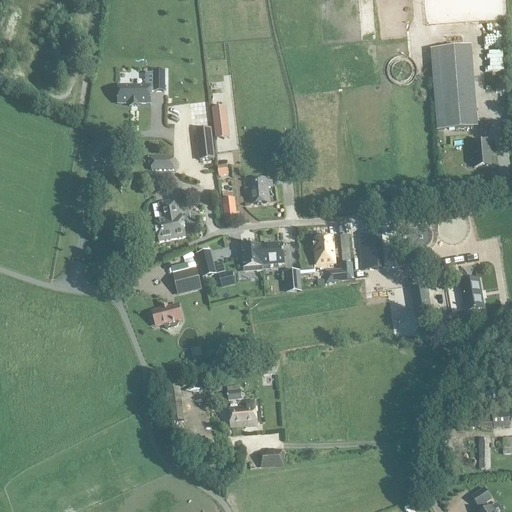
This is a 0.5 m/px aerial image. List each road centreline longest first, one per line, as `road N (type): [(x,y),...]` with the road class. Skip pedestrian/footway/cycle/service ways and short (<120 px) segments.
road 1 (unclassified): [(114,292),(179,250),(234,229),(511,194)]
road 2 (unclassified): [(228,511),(153,441),(139,352),(114,292)]
road 3 (unclassified): [(438,511),(420,458),(422,432),(491,333),(511,328)]
